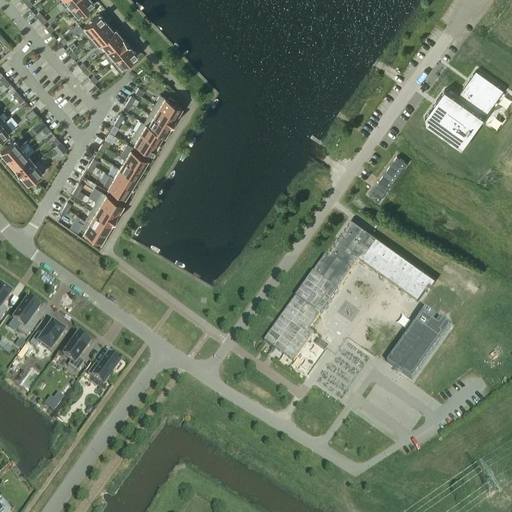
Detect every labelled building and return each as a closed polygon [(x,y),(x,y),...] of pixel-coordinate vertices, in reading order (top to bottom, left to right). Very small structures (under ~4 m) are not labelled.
[(71,7),(79,0),(61,0),(60,2),(67,11),(71,7)] [(93,3),(91,0),(79,0),(71,7),(78,16),(93,3)] [(88,39),(92,36),(107,23),(100,14),(80,30),(88,39)] [(114,30),(107,23),(92,36),(98,43),(116,29),(115,29),(114,30)] [(101,42),(107,50),(122,37),(116,29),(98,43),(99,44),(101,42)] [(122,37),(107,50),(103,53),(111,62),(114,59),(130,46),(122,37)] [(74,42),(69,46),(73,51),(77,47),(74,42)] [(130,46),(114,59),(121,67),(137,54),(133,50),(130,46)] [(444,89),(425,117),(426,123),(461,149),(503,90),(475,70),(459,93),(451,88),(444,89)] [(138,87),(135,92),(141,96),(144,91),(138,87)] [(160,94),(155,104),(176,117),(182,107),(175,103),(176,101),(169,97),(168,99),(160,94)] [(170,126),(176,117),(155,104),(149,113),(170,126)] [(29,113),(26,115),(30,120),(33,117),(36,114),(32,110),(29,113)] [(170,126),(149,113),(144,122),(162,134),(165,135),(170,126)] [(12,115),(6,120),(13,128),(19,123),(12,115)] [(0,139),(12,129),(5,121),(0,125),(0,139)] [(142,121),(136,131),(157,143),(162,134),(144,122),(142,121)] [(151,153),(157,143),(136,131),(130,140),(151,153)] [(7,159),(21,147),(14,139),(0,151),(7,159)] [(67,149),(60,141),(56,145),(49,151),(53,156),(58,152),(60,155),(67,149)] [(28,155),(21,147),(7,159),(13,167),(28,155)] [(130,149),(125,158),(142,169),(148,159),(130,149)] [(20,175),(34,162),(28,155),(13,167),(20,175)] [(369,195),(379,202),(406,163),(397,156),(369,195)] [(142,169),(125,158),(119,168),(136,178),(142,169)] [(38,159),(34,162),(20,175),(27,183),(33,178),(35,180),(41,175),(39,173),(45,168),(38,159)] [(130,188),(136,178),(119,168),(113,177),(130,188)] [(130,188),(113,177),(108,187),(125,197),(130,188)] [(96,201),(117,214),(123,204),(102,191),(96,201)] [(117,214),(96,201),(90,210),(112,223),(117,214)] [(112,223),(90,210),(85,220),(106,233),(112,223)] [(79,216),(75,225),(80,228),(85,219),(79,216)] [(264,342),(294,363),(311,338),(306,335),(359,261),(418,303),(435,278),(352,219),(264,342)] [(106,233),(85,220),(84,221),(79,229),(87,234),(85,236),(92,240),(94,238),(100,242),(106,233)] [(0,289),(0,318),(3,320),(10,310),(5,307),(14,295),(2,287),(0,289)] [(31,324),(42,310),(29,301),(15,321),(23,327),(20,331),(29,338),(36,328),(31,324)] [(426,309),(387,363),(412,381),(450,327),(441,320),(437,325),(432,321),(436,316),(426,309)] [(52,352),(66,332),(54,323),(44,338),(39,334),(32,344),(37,348),(40,343),(52,352)] [(69,366),(73,369),(78,373),(86,363),(81,359),(91,345),(81,338),(79,336),(64,356),(67,358),(72,362),(69,366)] [(19,340),(15,346),(21,350),(25,344),(19,340)] [(315,345),(325,351),(328,347),(319,340),(315,345)] [(121,364),(109,356),(101,368),(96,364),(89,374),(105,386),(121,364)] [(14,362),(11,366),(17,370),(20,366),(14,362)]
